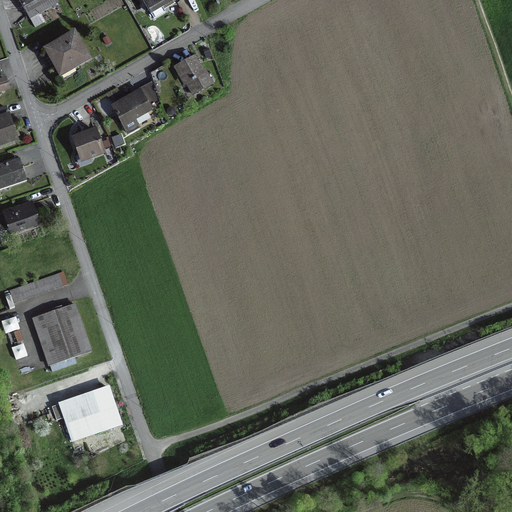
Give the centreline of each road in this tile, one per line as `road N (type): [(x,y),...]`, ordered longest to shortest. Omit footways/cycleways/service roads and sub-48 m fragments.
road 1 (motorway): [(511,345),(143,511)]
road 2 (track): [(147,449),(511,306)]
road 3 (residential): [(37,122),(147,449)]
road 4 (motorway): [(208,511),(511,379)]
road 5 (residential): [(37,122),(256,0)]
